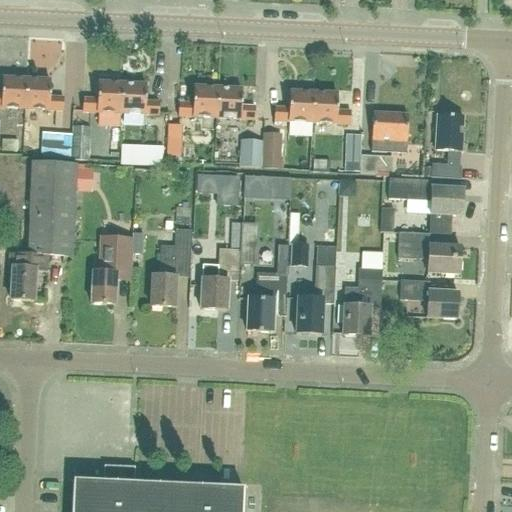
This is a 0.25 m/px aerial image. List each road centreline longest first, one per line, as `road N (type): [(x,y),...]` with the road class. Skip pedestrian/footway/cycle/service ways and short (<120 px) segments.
road 1 (tertiary): [(506,41),(0,18)]
road 2 (residential): [(28,360),(490,382)]
road 3 (residential): [(490,382),(506,41)]
road 4 (residential): [(21,511),(28,360)]
road 5 (residential): [(484,511),(490,382)]
